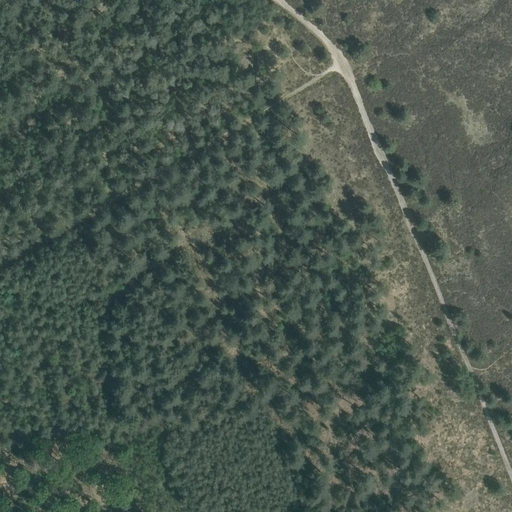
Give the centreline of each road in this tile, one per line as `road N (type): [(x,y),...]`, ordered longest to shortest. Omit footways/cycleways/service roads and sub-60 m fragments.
road 1 (track): [(269,0),(353,76),(511,479)]
road 2 (track): [(342,61),(0,264)]
